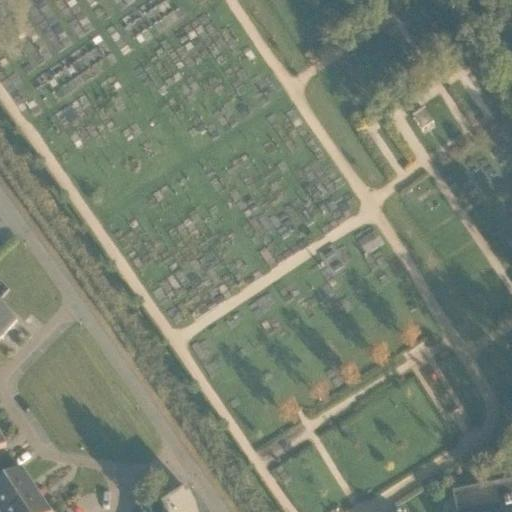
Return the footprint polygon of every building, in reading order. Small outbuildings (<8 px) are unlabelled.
[(0,341),(16,324),(0,308),(0,341)] [(0,511),(8,511),(37,494),(21,471),(0,484),(0,511)] [(511,511),(511,484),(454,496),(457,511),(511,511)] [(48,511),(37,494),(8,511),(48,511)] [(198,511),(190,495),(163,511),(198,511)]
